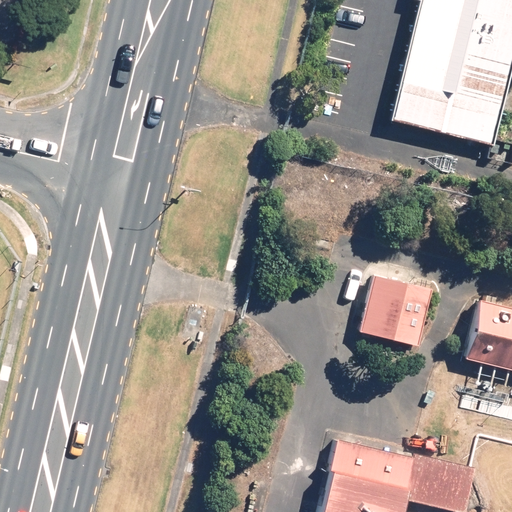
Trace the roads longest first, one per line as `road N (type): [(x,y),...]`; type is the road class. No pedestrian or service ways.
road 1 (primary): [(41,511),(119,175)]
road 2 (primary): [(119,175),(159,0)]
road 3 (tertiary): [(119,175),(0,146)]
